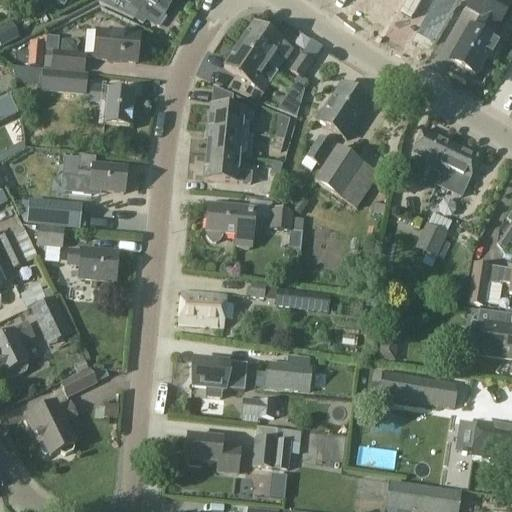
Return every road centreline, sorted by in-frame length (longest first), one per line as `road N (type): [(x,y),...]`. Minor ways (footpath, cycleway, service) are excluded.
road 1 (residential): [(129,511),(169,119),(184,69),(224,0)]
road 2 (unclassified): [(511,142),(279,0)]
